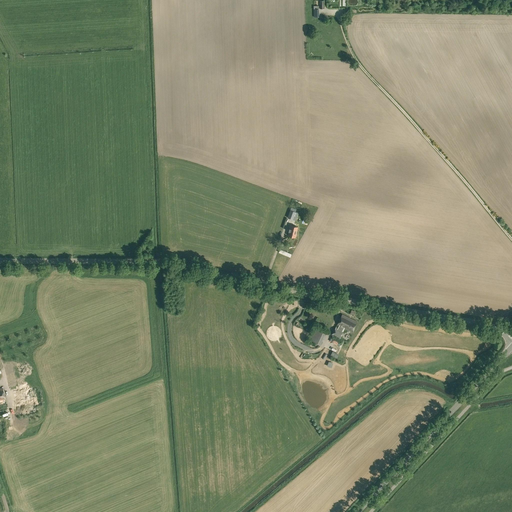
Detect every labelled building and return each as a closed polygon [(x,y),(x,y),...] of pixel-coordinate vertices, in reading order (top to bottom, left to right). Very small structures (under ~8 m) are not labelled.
[(287,217),(296,220),(299,213),(296,212),(297,209),(291,207),(290,210),(289,213),(287,217)] [(288,235),(295,237),(295,236),(296,236),(297,234),(296,234),(297,227),(290,225),(288,232),(289,232),(288,235)] [(332,334),(340,338),(345,328),(352,331),(357,321),(343,314),(338,324),(338,325),(337,327),(336,327),(332,334)] [(309,339),(320,345),(326,332),(315,326),(309,339)] [(13,388),(18,408),(34,404),(29,384),(13,388)] [(17,414),(18,421),(43,418),(42,411),(17,414)]
